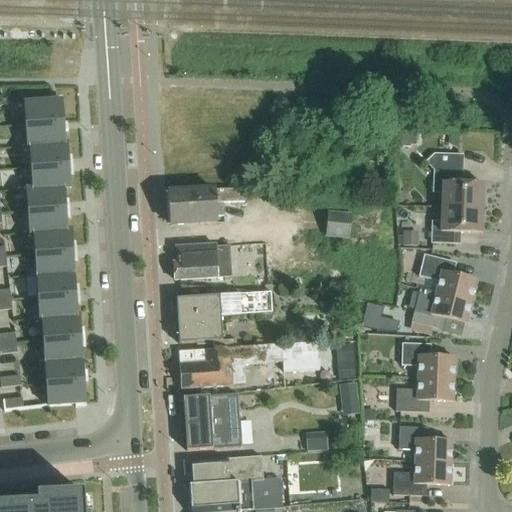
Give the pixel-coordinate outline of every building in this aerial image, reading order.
[(62,101),(23,104),(25,127),(64,124),(62,101)] [(64,124),(25,127),(26,149),(29,149),(29,148),(65,145),(64,124)] [(449,133),(448,145),(458,151),(458,134),(449,133)] [(416,134),(394,135),(394,149),(410,148),(410,147),(416,146),(416,134)] [(65,145),(29,148),(29,149),(30,170),(69,167),(67,144),(65,145)] [(442,209),(482,210),(483,186),(462,186),(463,156),(434,155),(425,164),(433,172),(432,195),(442,195),(442,209)] [(69,167),(30,170),(32,190),(32,191),(64,189),(65,190),(71,189),(69,167)] [(32,190),(25,191),(27,213),(66,210),(65,190),(64,189),(32,191),(32,190)] [(193,193),(168,195),(169,208),(170,227),(214,224),(214,219),(224,218),(223,205),(243,203),(242,191),(217,192),(193,193)] [(482,210),(442,209),(441,223),(431,223),(430,245),(460,246),(460,234),(481,235),(482,210)] [(66,210),(27,213),(29,236),(33,235),(33,234),(68,232),(67,231),(66,210)] [(328,215),(327,238),(350,240),(352,216),(328,215)] [(68,232),(33,234),(33,235),(34,256),(73,253),(71,231),(67,231),(68,232)] [(418,248),(418,233),(403,233),(403,247),(418,248)] [(214,247),(174,250),(175,265),(172,265),(173,283),(176,282),(220,280),(230,279),(229,263),(228,249),(214,249),(214,247)] [(73,253),(34,256),(36,277),(74,275),(73,253)] [(436,295),(471,303),(476,282),(453,276),(456,265),(424,257),(418,278),(439,283),(436,295)] [(74,275),(36,277),(37,299),(76,296),(74,275)] [(9,291),(0,292),(0,302),(11,301),(9,291)] [(471,303),(436,295),(419,291),(417,302),(411,324),(432,329),(439,331),(442,319),(465,325),(471,303)] [(219,316),(224,316),(271,312),(270,294),(218,298),(181,301),(179,301),(175,306),(177,328),(180,330),(181,346),(226,342),(226,339),(221,339),(219,316)] [(76,296),(37,299),(39,321),(41,321),(41,320),(78,318),(77,317),(76,296)] [(11,301),(0,302),(0,312),(12,311),(11,301)] [(367,305),(364,316),(381,320),(383,308),(367,305)] [(78,318),(41,320),(41,321),(42,342),(81,339),(80,317),(77,317),(78,318)] [(15,334),(0,336),(0,346),(16,344),(15,334)] [(81,339),(42,342),(44,364),(83,361),(81,339)] [(16,344),(0,346),(0,356),(17,354),(16,344)] [(179,354),(181,391),(243,387),(242,367),(249,367),(272,365),(282,365),(283,373),(319,371),(317,344),(281,347),(212,352),(205,352),(182,354),(179,354)] [(417,380),(453,382),(454,359),(430,359),(431,346),(402,345),(401,368),(418,368),(417,380)] [(83,361),(44,364),(45,385),(84,382),(83,361)] [(20,378),(0,379),(0,380),(1,390),(21,387),(20,378)] [(453,382),(417,380),(417,392),(396,391),(395,414),(429,415),(429,403),(453,403),(453,382)] [(84,382),(45,385),(47,408),(86,405),(84,382)] [(341,402),(358,400),(356,385),(339,387),(341,402)] [(186,453),(240,449),(237,396),(182,400),(186,453)] [(22,400),(3,402),(4,412),(24,410),(22,400)] [(363,411),(362,421),(374,421),(374,411),(363,411)] [(414,464),(451,466),(451,443),(428,442),(428,430),(399,429),(398,452),(415,452),(414,464)] [(334,432),(312,432),(312,450),(334,450),(334,432)] [(190,511),(264,511),(279,511),(277,482),(261,483),(261,477),(259,459),(252,459),(187,464),(188,488),(190,511)] [(451,466),(414,464),(414,475),(393,475),(392,497),(426,499),(426,486),(450,487),(451,466)] [(370,490),(369,502),(387,503),(388,490),(370,490)] [(36,504),(0,506),(0,511),(83,511),(83,494),(36,496),(36,504)]
